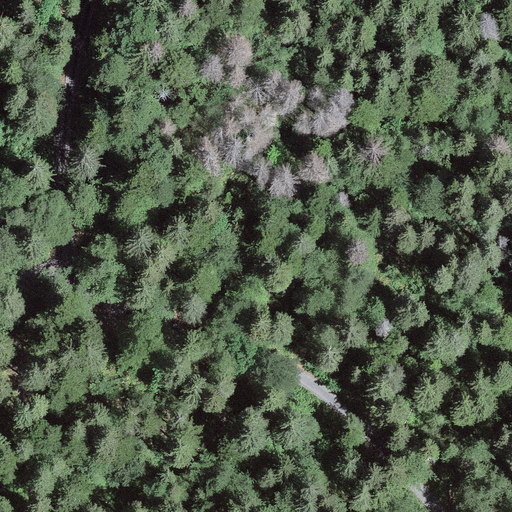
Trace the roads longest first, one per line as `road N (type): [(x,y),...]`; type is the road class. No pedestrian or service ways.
road 1 (track): [(0,280),(63,280),(104,306),(257,356),(333,399),(440,511)]
road 2 (track): [(63,280),(67,139),(92,0)]
